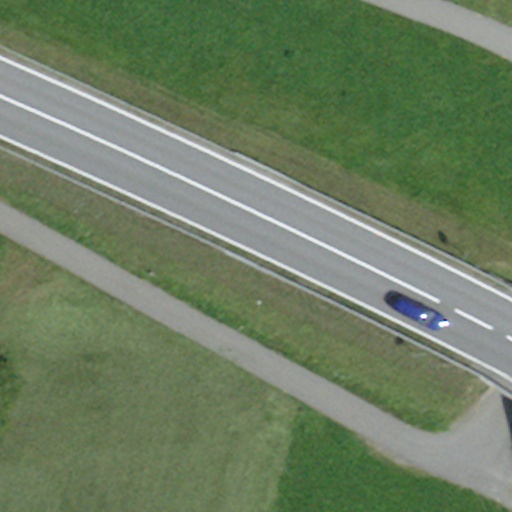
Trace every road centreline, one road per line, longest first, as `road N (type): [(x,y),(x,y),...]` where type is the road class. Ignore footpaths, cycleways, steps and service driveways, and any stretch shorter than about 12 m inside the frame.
road 1 (primary): [(511,338),(324,237),(0,100)]
road 2 (track): [(0,232),(474,471)]
road 3 (track): [(511,46),(383,0)]
